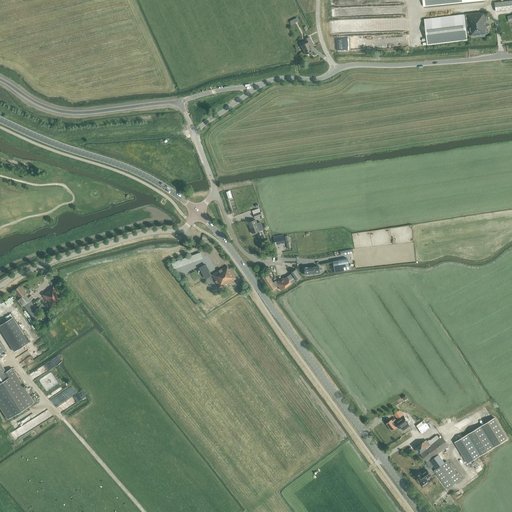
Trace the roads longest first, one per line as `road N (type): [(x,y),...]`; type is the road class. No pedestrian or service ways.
road 1 (tertiary): [(421,511),(197,212)]
road 2 (unclassified): [(258,84),(323,77),(350,65),(511,56)]
road 3 (tertiary): [(197,212),(136,171),(0,120)]
road 4 (unclassified): [(0,286),(65,256),(182,228),(197,212)]
road 5 (unclassified): [(179,100),(79,113),(38,104),(0,79)]
road 6 (track): [(382,458),(416,436),(511,407)]
road 7 (track): [(414,0),(419,11),(491,4),(502,57)]
